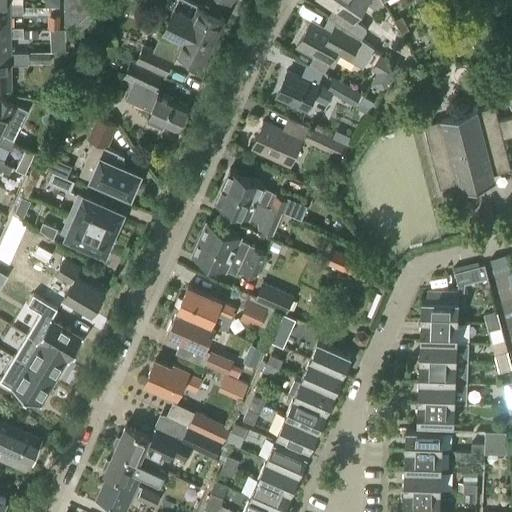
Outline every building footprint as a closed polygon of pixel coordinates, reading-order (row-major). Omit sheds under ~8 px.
[(82,0),(64,0),(65,25),(75,25),(91,11),(82,0)] [(189,0),(176,0),(169,17),(214,39),(225,16),(189,0)] [(322,0),(333,8),(328,16),(337,22),(347,29),(366,3),(375,10),(384,5),(383,2),(381,0),(322,0)] [(10,7),(0,6),(0,29),(10,30),(10,27),(10,14),(23,14),(23,4),(10,4),(10,7)] [(48,29),(58,29),(58,17),(48,17),(48,29)] [(144,45),(137,61),(166,74),(177,49),(204,62),(214,39),(169,17),(154,49),(144,45)] [(311,20),(297,45),(334,66),(342,51),(365,64),(374,47),(347,29),(337,22),(331,31),(311,20)] [(10,30),(0,29),(0,52),(10,52),(10,50),(10,37),(23,36),(23,29),(23,27),(10,27),(10,30)] [(472,53),(465,40),(451,47),(458,59),(472,53)] [(10,52),(0,52),(0,88),(11,88),(11,63),(29,62),(29,61),(33,61),(33,50),(10,50),(10,52)] [(378,57),(371,70),(378,74),(390,81),(398,68),(378,57)] [(132,59),(124,76),(133,80),(155,89),(163,73),(132,59)] [(511,65),(485,72),(489,91),(506,87),(511,109),(511,65)] [(287,71),(276,96),(306,110),(313,97),(326,103),(332,92),(354,104),(361,93),(334,78),(328,90),(287,71)] [(484,78),(472,82),(477,101),(489,98),(484,78)] [(133,80),(126,97),(152,109),(149,115),(147,120),(163,127),(165,123),(178,129),(189,104),(155,89),(133,80)] [(0,135),(1,136),(3,134),(12,139),(27,109),(0,95),(0,135)] [(494,105),(423,123),(440,187),(510,169),(511,168),(494,105)] [(95,142),(81,172),(128,195),(132,186),(135,188),(139,179),(136,178),(137,176),(119,167),(124,156),(106,147),(116,125),(98,117),(88,138),(95,142)] [(264,120),(253,147),(290,163),(301,137),(264,120)] [(310,128),(305,140),(329,151),(334,139),(310,128)] [(0,135),(0,143),(11,149),(15,140),(12,139),(3,134),(1,136),(0,135)] [(230,168),(222,185),(282,210),(287,199),(271,192),(272,191),(261,186),(263,182),(230,168)] [(52,172),(47,183),(68,193),(73,182),(52,172)] [(222,185),(215,202),(248,216),(248,215),(258,219),(259,228),(272,233),(282,210),(222,185)] [(78,193),(69,213),(113,232),(114,229),(117,231),(123,217),(120,215),(121,212),(78,193)] [(69,213),(61,232),(104,251),(106,248),(109,249),(115,236),(112,234),(113,232),(69,213)] [(207,220),(199,237),(260,264),(265,253),(253,247),(254,246),(248,244),(250,240),(239,235),(239,234),(207,220)] [(43,222),(39,229),(53,239),(57,228),(43,222)] [(199,237),(192,254),(224,268),(225,267),(235,272),(237,269),(243,272),(243,271),(255,276),(260,264),(199,237)] [(331,246),(325,261),(367,280),(373,265),(331,246)] [(4,251),(0,258),(0,267),(43,292),(51,277),(4,251)] [(65,259),(56,273),(71,282),(63,295),(91,311),(104,289),(78,273),(81,268),(65,259)] [(422,298),(421,319),(457,320),(457,305),(463,305),(464,282),(487,277),(484,264),(454,271),(458,284),(459,283),(459,290),(427,288),(427,298),(422,298)] [(511,296),(506,273),(495,276),(501,300),(511,297),(511,296)] [(263,282),(255,299),(286,312),(293,295),(263,282)] [(187,284),(177,308),(210,323),(210,322),(215,311),(229,317),(233,307),(220,301),(221,299),(187,284)] [(83,335),(52,316),(58,306),(34,292),(28,302),(41,310),(27,333),(70,358),(84,335),(83,335)] [(511,297),(501,300),(507,325),(511,324),(511,297)] [(238,319),(258,328),(267,308),(247,300),(238,319)] [(177,308),(167,331),(204,348),(214,324),(210,322),(210,323),(177,308)] [(496,310),(484,313),(486,322),(498,318),(496,310)] [(270,340),(283,346),(295,317),(283,312),(270,340)] [(498,318),(486,322),(488,330),(494,355),(496,363),(509,360),(506,351),(500,326),(498,318)] [(421,319),(420,340),(456,341),(457,320),(421,319)] [(352,336),(357,342),(364,341),(367,334),(362,328),(355,329),(352,336)] [(70,358),(27,333),(13,355),(55,380),(68,358),(69,359),(70,358)] [(318,339),(309,358),(342,372),(351,353),(318,339)] [(420,340),(419,360),(469,362),(469,343),(456,342),(456,341),(420,340)] [(206,364),(227,373),(233,361),(212,351),(206,364)] [(270,354),(267,362),(279,367),(282,359),(270,354)] [(55,380),(13,355),(0,377),(0,378),(41,403),(55,380)] [(309,358),(301,377),(334,391),(342,372),(309,358)] [(154,359),(144,382),(177,396),(182,384),(195,390),(200,377),(187,372),(188,370),(173,363),(172,366),(154,359)] [(419,360),(419,380),(468,382),(469,362),(419,360)] [(509,360),(496,363),(499,371),(511,368),(509,360)] [(267,362),(263,370),(275,375),(279,367),(267,362)] [(294,378),(289,391),(294,393),(293,395),(326,410),(334,391),(301,377),(300,380),(294,378)] [(419,380),(418,401),(454,402),(454,403),(467,404),(468,382),(419,380)] [(254,392),(251,399),(263,405),(266,397),(254,392)] [(293,395),(285,414),(318,429),(326,410),(293,395)] [(251,399),(247,408),(259,413),(263,405),(251,399)] [(418,401),(417,422),(453,423),(454,403),(454,402),(418,401)] [(194,409),(187,424),(222,440),(230,423),(195,407),(194,409)] [(187,424),(164,414),(157,429),(190,444),(215,455),(222,440),(187,424)] [(285,414),(276,434),(309,448),(318,429),(285,414)] [(0,420),(0,442),(4,445),(0,454),(0,459),(25,470),(29,461),(31,462),(42,438),(13,425),(13,427),(0,420)] [(234,422),(231,430),(243,435),(246,427),(234,422)] [(125,425),(115,448),(138,459),(157,468),(162,456),(168,459),(171,453),(183,459),(190,444),(157,429),(152,438),(149,437),(149,436),(125,425)] [(406,427),(405,449),(441,450),(442,429),(406,427)] [(503,445),(504,433),(487,433),(486,445),(503,445)] [(274,439),(265,458),(298,473),(307,453),(274,439)] [(471,442),(471,451),(483,452),(484,443),(471,442)] [(106,459),(103,466),(106,469),(104,472),(108,474),(104,483),(131,495),(136,485),(128,482),(133,471),(159,483),(164,471),(157,468),(138,459),(115,448),(110,460),(106,459)] [(405,449),(404,469),(440,471),(441,450),(405,449)] [(471,451),(470,460),(483,460),(483,452),(471,451)] [(227,455),(223,463),(235,468),(235,467),(238,460),(227,455)] [(265,458),(257,477),(290,492),(298,473),(265,458)] [(223,463),(220,471),(238,478),(242,469),(235,467),(235,468),(223,463)] [(404,469),(404,489),(440,491),(440,471),(404,469)] [(257,477),(249,496),(282,510),(290,492),(257,477)] [(104,483),(96,499),(124,511),(131,495),(104,483)] [(463,483),(463,492),(476,492),(476,483),(463,483)] [(141,487),(136,497),(155,505),(159,496),(141,487)] [(404,489),(403,510),(439,511),(440,491),(404,489)] [(210,492),(207,500),(219,505),(222,497),(210,492)] [(463,492),(463,500),(476,501),(476,492),(463,492)] [(249,496),(242,511),(281,511),(282,510),(249,496)] [(207,500),(204,508),(213,511),(216,511),(219,505),(207,500)]
